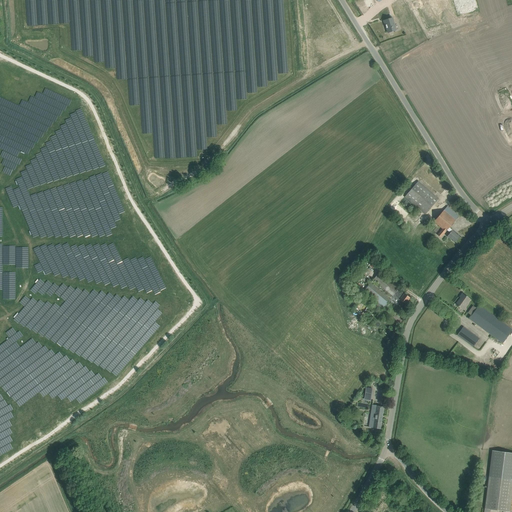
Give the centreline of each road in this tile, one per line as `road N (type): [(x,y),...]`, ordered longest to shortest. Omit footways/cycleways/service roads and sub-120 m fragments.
road 1 (unclassified): [(487,222),(458,189),(341,0)]
road 2 (tertiary): [(386,448),(410,323),(487,222)]
